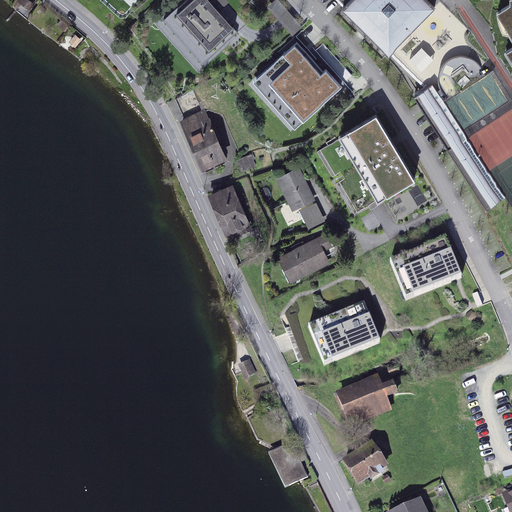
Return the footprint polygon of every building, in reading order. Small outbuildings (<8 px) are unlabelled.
[(33,3),(28,0),(18,0),(16,4),(27,11),(33,3)] [(126,0),(117,0),(116,1),(124,10),(130,4),(126,0)] [(186,0),(142,39),(179,81),(260,11),(250,0),(217,0),(230,13),(211,29),(186,0)] [(293,30),(303,21),(283,0),(267,0),(266,2),(293,30)] [(414,96),(487,209),(504,198),(442,101),(485,74),(482,68),(478,64),(475,61),(472,58),(468,57),(464,56),(471,49),(432,10),(435,7),(427,0),(349,0),(342,8),(389,54),(392,51),(428,87),(414,96)] [(511,0),(510,0),(510,6),(499,12),(511,33),(511,49),(507,53),(511,60),(511,0)] [(61,20),(57,25),(64,31),(68,27),(61,20)] [(81,40),(73,33),(69,38),(77,44),(81,40)] [(320,72),(295,44),(263,72),(272,82),(262,90),(287,117),(296,109),(304,119),(341,86),(324,67),(320,72)] [(193,92),(175,99),(205,169),(222,162),(193,92)] [(377,115),(349,131),(386,195),(414,179),(377,115)] [(345,135),(317,152),(354,214),(383,197),(345,135)] [(252,151),(238,154),(241,166),(255,163),(252,151)] [(298,169),(278,179),(294,212),(314,202),(298,169)] [(232,186),(210,195),(227,235),(248,226),(232,186)] [(323,235),(281,256),(293,282),(325,267),(320,255),(330,250),(323,235)] [(447,240),(389,261),(403,299),(461,279),(447,240)] [(367,306),(308,329),(322,364),(380,341),(367,306)] [(244,374),(255,370),(250,356),(239,361),(244,374)] [(379,381),(340,396),(349,421),(386,407),(384,400),(391,397),(387,388),(382,390),(379,381)] [(369,446),(336,463),(349,488),(382,472),(369,446)] [(294,448),(276,456),(289,486),(307,478),(294,448)] [(424,511),(418,498),(386,511),(424,511)]
